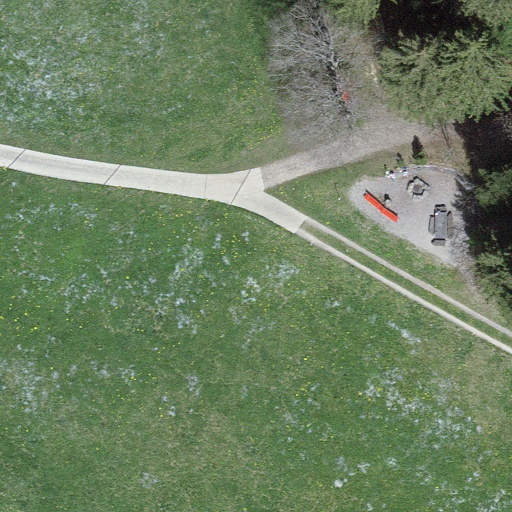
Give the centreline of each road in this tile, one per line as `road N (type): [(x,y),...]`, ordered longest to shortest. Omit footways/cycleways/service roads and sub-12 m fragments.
road 1 (track): [(260,195),(511,336)]
road 2 (track): [(0,156),(260,195)]
road 3 (track): [(260,195),(511,124)]
road 4 (track): [(292,0),(260,195)]
